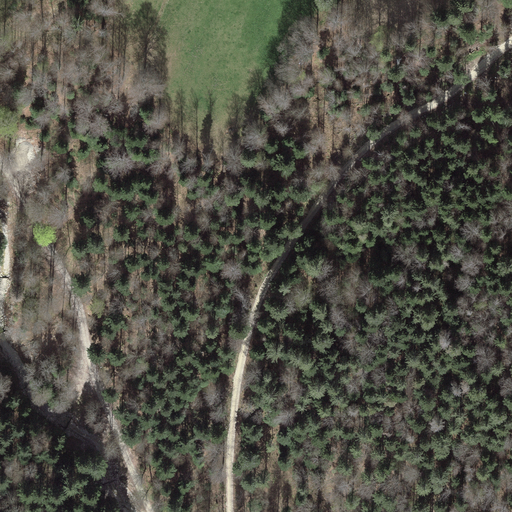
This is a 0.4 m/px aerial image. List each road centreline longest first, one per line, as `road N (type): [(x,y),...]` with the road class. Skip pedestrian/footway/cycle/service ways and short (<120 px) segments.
road 1 (track): [(502,46),(375,138),(288,243),(241,357),(232,511)]
road 2 (track): [(152,511),(54,252),(0,158)]
